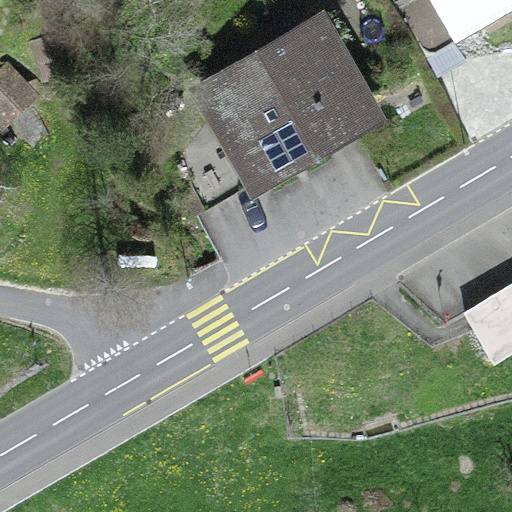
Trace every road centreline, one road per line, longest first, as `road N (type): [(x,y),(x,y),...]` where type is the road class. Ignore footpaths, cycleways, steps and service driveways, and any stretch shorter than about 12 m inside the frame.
road 1 (secondary): [(125,383),(511,156)]
road 2 (residential): [(0,303),(73,317),(103,340),(125,383)]
road 3 (secondary): [(0,454),(125,383)]
